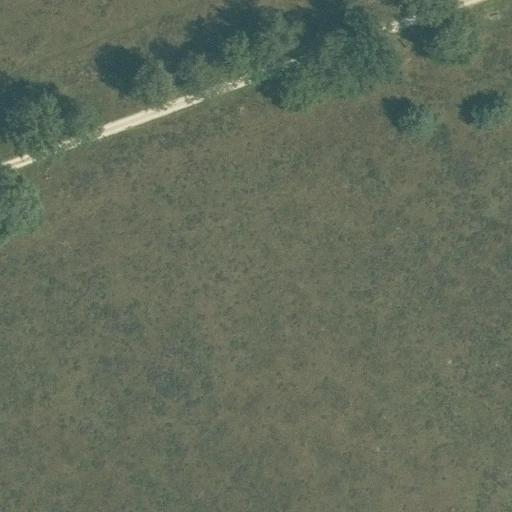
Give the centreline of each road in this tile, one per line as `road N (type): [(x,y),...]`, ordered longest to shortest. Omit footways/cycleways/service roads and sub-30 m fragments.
road 1 (track): [(470,0),(0,170)]
road 2 (unknown): [(0,81),(192,0)]
